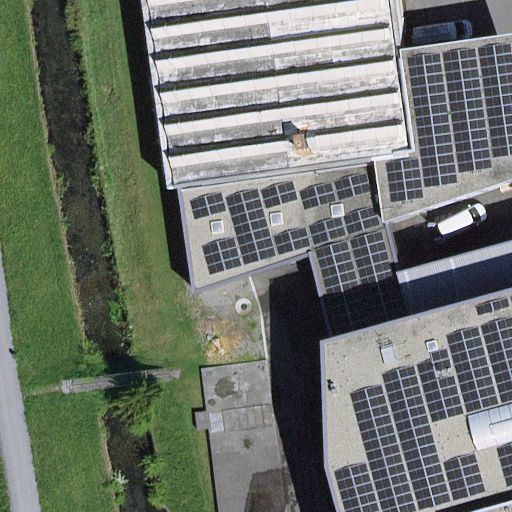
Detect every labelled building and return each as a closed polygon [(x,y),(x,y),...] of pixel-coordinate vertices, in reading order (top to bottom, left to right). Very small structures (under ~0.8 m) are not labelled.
[(411,60),(402,0),(150,0),(177,190),(189,188),(384,161),(394,226),(511,184),(511,71),(491,59),(412,69),(411,60)] [(511,45),(411,60),(412,69),(491,59),(511,71),(511,45)] [(189,188),(202,293),(395,233),(394,226),(384,161),(189,188)] [(343,467),(356,511),(511,511),(511,292),(341,341),(343,467)] [(210,430),(220,511),(287,511),(268,362),(203,370),(208,412),(197,414),(199,431),(210,430)]
